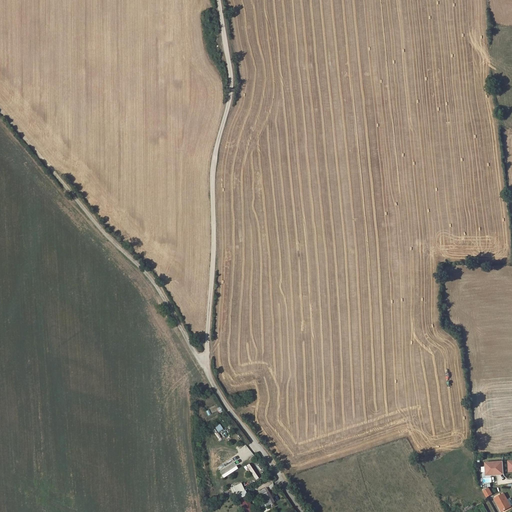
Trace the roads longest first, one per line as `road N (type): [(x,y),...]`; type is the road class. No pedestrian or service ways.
road 1 (unclassified): [(300,511),(204,364),(214,158),(231,81),(217,0)]
road 2 (track): [(204,364),(152,281),(0,110)]
